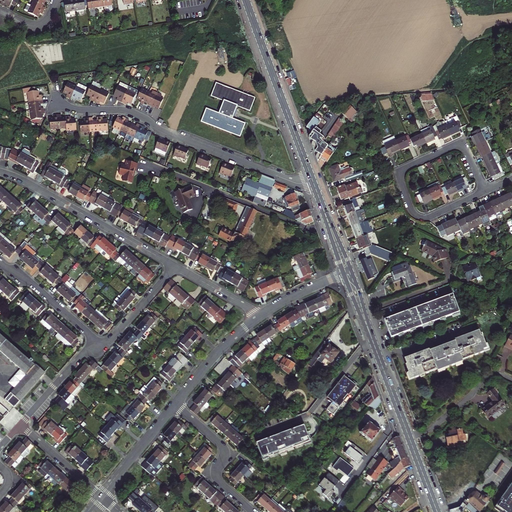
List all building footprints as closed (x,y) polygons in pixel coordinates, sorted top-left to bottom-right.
[(37,0),(32,0),(30,5),(42,11),(44,7),(41,6),(42,3),(43,2),(37,0)] [(61,8),(64,7),(65,9),(74,7),(73,0),(63,0),(64,4),(61,4),(61,8)] [(41,13),(42,11),(30,5),(27,4),(24,11),(36,16),(37,13),(38,12),(41,13)] [(71,91),(69,94),(72,95),(79,82),(70,77),(65,88),(71,91)] [(120,80),(116,90),(120,92),(125,82),(120,80)] [(92,97),(95,99),(101,85),(92,81),(87,91),(94,94),(92,97)] [(83,96),(87,86),(79,82),(72,95),(75,97),(77,93),(83,96)] [(121,93),(120,95),(124,97),(130,84),(125,82),(120,92),(120,93),(121,93)] [(238,139),(244,126),(230,121),(233,112),(235,107),(249,112),(254,99),(213,83),(208,96),(221,101),(216,115),(202,110),(197,123),(238,139)] [(139,88),(130,84),(124,97),(129,99),(130,97),(134,99),(139,88)] [(24,92),(27,91),(29,101),(43,98),(42,92),(39,93),(39,90),(36,90),(35,85),(23,87),(24,92)] [(95,99),(99,100),(100,97),(105,100),(110,90),(101,85),(95,99)] [(149,93),(141,90),(137,98),(141,100),(140,103),(143,105),(145,102),(149,93)] [(152,94),(149,93),(145,102),(149,104),(148,105),(151,106),(157,94),(153,92),(152,94)] [(431,92),(419,93),(423,101),(435,100),(431,92)] [(160,99),(161,96),(157,94),(151,106),(154,108),(155,106),(159,108),(160,106),(163,108),(166,102),(160,99)] [(29,101),(30,109),(41,107),(40,102),(43,102),(43,98),(29,101)] [(44,112),(44,106),(41,107),(30,109),(31,118),(43,116),(42,112),(44,112)] [(343,114),(348,119),(349,120),(357,112),(350,106),(343,114)] [(59,127),(67,127),(66,115),(62,115),(61,112),(58,113),(59,127)] [(50,116),(51,128),(59,127),(58,113),(54,113),(55,116),(50,116)] [(71,116),(71,114),(66,115),(67,127),(67,129),(77,128),(76,116),(71,116)] [(310,123),(306,127),(310,130),(313,132),(314,130),(323,119),(316,114),(310,123)] [(109,130),(108,118),(104,119),(104,116),(98,117),(98,119),(99,130),(109,130)] [(455,122),(458,120),(456,116),(445,122),(447,126),(455,122)] [(90,117),(84,117),(84,120),(80,120),(81,132),(91,131),(90,117)] [(94,119),(94,117),(90,117),(91,131),(99,130),(98,119),(94,119)] [(118,117),(113,128),(115,129),(120,132),(126,119),(123,117),(122,119),(120,118),(118,117)] [(333,139),(346,121),(339,117),(328,135),(333,139)] [(130,121),(126,119),(120,132),(127,135),(132,124),(131,123),(129,123),(130,121)] [(455,122),(447,126),(451,135),(455,133),(459,131),(458,129),(461,127),(458,120),(455,122)] [(433,127),(437,136),(438,138),(441,137),(442,138),(446,137),(451,135),(447,126),(445,122),(439,123),(439,121),(437,122),(437,123),(433,127)] [(135,125),(132,124),(127,135),(126,138),(133,142),(140,125),(137,124),(136,126),(135,125)] [(145,128),(140,125),(133,142),(138,144),(139,141),(143,143),(145,140),(148,141),(152,133),(144,130),(145,128)] [(434,137),(437,136),(433,127),(432,126),(420,131),(422,134),(426,143),(430,141),(434,139),(434,137)] [(322,137),(314,130),(313,132),(309,137),(309,139),(314,141),(316,147),(314,151),(318,154),(321,156),(329,146),(320,140),(322,137)] [(474,141),(476,145),(485,141),(481,133),(480,130),(473,133),(474,136),(472,137),(474,141)] [(422,145),(426,143),(422,134),(410,140),(411,142),(413,147),(416,145),(417,147),(422,145)] [(408,135),(396,141),(400,149),(405,147),(409,145),(408,144),(411,142),(410,140),(408,135)] [(393,153),(400,149),(396,141),(394,136),(382,142),(385,146),(384,146),(390,157),(392,156),(394,155),(393,153)] [(164,160),(166,157),(172,144),(167,142),(167,143),(160,140),(154,156),(164,160)] [(485,141),(476,145),(479,151),(482,157),(491,153),(485,141)] [(331,145),(330,144),(329,146),(321,156),(320,158),(323,161),(327,163),(336,150),(330,146),(331,145)] [(0,159),(7,160),(10,150),(7,149),(0,147),(0,159)] [(183,149),(179,147),(175,157),(180,159),(186,161),(190,152),(183,150),(183,149)] [(22,167),(28,156),(30,153),(22,149),(20,153),(11,148),(10,150),(7,160),(15,165),(17,165),(17,164),(22,167)] [(491,153),(482,157),(485,163),(487,169),(496,165),(499,164),(500,163),(494,151),(491,153)] [(22,167),(28,170),(28,171),(29,172),(33,174),(38,164),(34,163),(36,160),(28,156),(22,167)] [(209,170),(212,162),(208,160),(205,158),(201,156),(197,166),(202,168),(203,167),(209,170)] [(125,161),(124,167),(119,166),(117,175),(122,176),(121,181),(131,183),(132,177),(131,176),(132,171),(134,172),(136,164),(125,161)] [(47,179),(52,182),(59,170),(51,166),(53,164),(49,162),(41,177),(43,179),(46,180),(47,179)] [(496,165),(487,169),(489,173),(491,178),(493,177),(494,180),(504,175),(499,164),(496,165)] [(232,179),(235,170),(231,169),(228,168),(229,167),(224,165),(220,175),(226,178),(226,177),(232,179)] [(345,178),(346,182),(359,177),(358,173),(353,175),(352,172),(353,171),(353,170),(353,169),(352,169),(352,168),(351,168),(350,168),(340,172),(339,170),(341,168),(340,165),(338,165),(329,168),(332,175),(334,182),(338,180),(339,181),(341,180),(341,179),(345,178)] [(52,182),(58,185),(57,186),(62,189),(67,179),(64,177),(66,174),(66,173),(66,172),(64,171),(63,171),(62,172),(59,170),(52,182)] [(462,179),(453,183),(457,192),(462,190),(466,188),(465,186),(468,185),(465,178),(462,179)] [(271,189),(248,180),(243,193),(266,202),(271,189)] [(428,191),(432,199),(437,197),(441,195),(440,193),(443,192),(442,189),(438,182),(427,187),(428,191)] [(348,197),(349,198),(363,192),(361,188),(359,188),(357,183),(345,187),(344,185),(336,188),(339,194),(341,199),(348,197)] [(443,192),(445,195),(448,194),(449,196),(453,194),(457,192),(453,183),(442,189),(443,192)] [(76,198),(80,190),(72,186),(69,184),(66,190),(70,192),(69,194),(73,196),(76,198)] [(177,198),(180,205),(181,205),(185,214),(193,211),(189,199),(195,197),(190,184),(176,189),(178,197),(177,198)] [(286,194),(288,189),(277,185),(276,189),(286,194)] [(82,188),(80,190),(76,198),(81,201),(83,202),(84,201),(88,203),(88,202),(91,197),(88,195),(90,191),(83,187),(82,188)] [(241,197),(266,207),(266,206),(268,203),(266,202),(243,193),(237,190),(235,195),(241,197)] [(432,199),(428,191),(417,196),(420,203),(423,201),(424,203),(428,201),(432,199)] [(511,191),(510,192),(510,193),(507,195),(507,194),(505,195),(503,196),(509,208),(510,211),(511,209),(511,191)] [(7,205),(13,198),(11,196),(7,192),(1,199),(7,205)] [(94,192),(91,197),(88,202),(95,206),(97,207),(98,206),(103,209),(110,197),(103,193),(101,196),(94,192)] [(502,211),(509,208),(503,196),(501,197),(499,197),(499,198),(496,200),(502,211)] [(113,199),(110,197),(103,209),(108,212),(108,213),(110,215),(116,218),(118,216),(122,210),(122,209),(124,206),(122,205),(121,208),(112,203),(113,200),(113,199)] [(297,202),(295,197),(284,201),(287,210),(290,208),(291,209),(299,206),(298,201),(297,202)] [(18,205),(20,203),(18,202),(13,198),(7,205),(16,213),(21,207),(18,205)] [(34,200),(32,202),(29,199),(24,204),(34,213),(40,206),(37,203),(34,200)] [(347,215),(359,211),(355,199),(343,203),(345,209),(347,215)] [(228,200),(225,209),(236,213),(239,204),(228,200)] [(491,201),(489,202),(495,214),(502,211),(496,200),(494,201),(493,200),(491,201)] [(495,214),(489,202),(487,203),(482,205),(488,218),(495,214)] [(490,221),(488,218),(482,205),(478,207),(480,210),(479,211),(477,212),(483,224),(490,221)] [(46,211),(40,206),(34,213),(43,221),(48,216),(45,213),(47,212),(46,211)] [(253,208),(249,206),(241,222),(251,227),(254,221),(248,218),(253,208)] [(288,215),(266,206),(266,207),(287,217),(288,215)] [(253,208),(248,218),(254,221),(259,211),(253,208)] [(364,222),(361,214),(365,213),(363,209),(359,211),(347,215),(349,221),(351,227),(364,222)] [(124,211),(122,210),(118,216),(121,218),(120,220),(123,221),(128,224),(133,216),(124,211)] [(58,211),(52,218),(58,224),(65,217),(62,215),(58,211)] [(297,222),(308,227),(315,224),(310,212),(306,214),(295,218),(297,222)] [(473,214),(470,216),(476,228),(483,224),(477,212),(475,213),(473,214)] [(136,227),(140,229),(143,223),(142,222),(143,220),(134,214),(133,216),(128,224),(134,228),(135,229),(136,227)] [(46,224),(52,219),(48,216),(43,221),(46,224)] [(465,217),(463,218),(469,231),(476,228),(470,216),(468,217),(467,216),(465,217)] [(70,222),(65,217),(58,224),(68,233),(72,228),(70,225),(71,224),(70,222)] [(469,231),(463,218),(461,219),(459,220),(460,221),(457,222),(461,231),(462,234),(469,231)] [(461,231),(457,222),(455,219),(452,220),(452,219),(450,220),(448,221),(454,235),(461,231)] [(355,239),(367,234),(368,234),(376,231),(374,227),(370,229),(367,221),(364,222),(351,227),(353,233),(355,239)] [(454,235),(448,221),(442,224),(441,224),(442,226),(437,228),(441,237),(446,235),(447,238),(454,235)] [(251,227),(241,222),(236,231),(247,236),(251,227)] [(149,237),(153,239),(157,232),(143,223),(140,229),(138,232),(147,237),(147,236),(149,237)] [(75,231),(81,237),(87,230),(85,228),(81,224),(75,230),(72,228),(68,233),(71,235),(75,231)] [(215,233),(220,235),(224,229),(224,227),(218,224),(216,227),(218,227),(215,233)] [(220,235),(227,239),(230,232),(224,229),(220,235)] [(93,238),(94,237),(92,235),(87,230),(81,237),(90,246),(95,240),(93,238)] [(15,248),(17,245),(0,231),(0,235),(2,237),(9,243),(15,248)] [(235,234),(236,235),(232,241),(246,237),(247,236),(236,231),(235,234)] [(171,240),(157,232),(153,239),(158,243),(157,244),(159,245),(166,249),(167,247),(171,240)] [(236,235),(235,234),(230,232),(227,239),(232,241),(236,235)] [(369,247),(371,246),(367,234),(355,239),(357,244),(359,249),(363,248),(363,249),(369,247)] [(107,240),(103,237),(103,238),(100,235),(95,240),(90,246),(93,248),(97,244),(104,250),(110,243),(107,240)] [(0,248),(3,250),(9,243),(2,237),(0,239),(0,248)] [(182,254),(187,245),(173,237),(171,240),(167,247),(175,251),(176,252),(177,250),(182,254)] [(433,256),(435,262),(449,257),(447,249),(442,250),(441,248),(426,241),(422,250),(427,253),(433,256)] [(15,248),(9,243),(3,250),(9,256),(15,248)] [(110,243),(104,250),(113,258),(117,254),(115,251),(116,249),(115,247),(110,243)] [(20,253),(19,255),(26,261),(32,254),(24,247),(21,245),(17,250),(20,253)] [(182,254),(188,257),(187,258),(190,260),(196,263),(197,260),(201,254),(201,253),(187,245),(182,254)] [(389,259),(392,253),(374,245),(371,246),(369,247),(371,254),(388,261),(389,259)] [(120,256),(126,262),(133,255),(131,254),(126,249),(120,256)] [(38,259),(32,254),(26,261),(32,266),(35,263),(38,266),(43,260),(40,257),(38,259)] [(201,254),(197,260),(200,262),(200,264),(203,266),(207,268),(212,260),(201,254)] [(133,268),(139,261),(137,259),(133,255),(126,262),(124,264),(127,267),(129,265),(133,268)] [(296,274),(298,273),(310,268),(305,255),(294,259),(296,264),(298,263),(299,267),(294,269),(296,274)] [(120,256),(118,258),(124,264),(126,262),(120,256)] [(222,267),(223,267),(215,262),(217,260),(213,257),(212,260),(207,268),(213,271),(215,273),(216,271),(219,273),(222,267)] [(360,261),(368,281),(374,279),(373,276),(378,274),(372,259),(367,260),(366,259),(363,260),(360,261)] [(40,270),(46,276),(52,269),(43,260),(38,266),(41,268),(40,270)] [(139,261),(133,268),(139,274),(145,267),(144,265),(139,261)] [(393,276),(395,280),(403,277),(405,278),(408,287),(416,284),(410,266),(409,266),(408,262),(392,268),(393,272),(392,272),(393,276)] [(480,276),(478,270),(477,270),(476,268),(477,268),(475,263),(470,265),(470,267),(468,267),(468,266),(462,268),(464,274),(465,274),(466,276),(465,276),(467,281),(473,279),(472,277),(474,277),(475,278),(480,276)] [(142,284),(146,280),(148,282),(153,277),(150,274),(152,273),(150,271),(145,267),(139,274),(136,277),(142,284)] [(231,284),(236,276),(222,267),(219,273),(218,274),(222,277),(220,278),(224,281),(225,282),(226,280),(231,284)] [(314,275),(310,268),(298,273),(302,284),(313,279),(311,276),(314,275)] [(57,282),(62,277),(52,269),(46,276),(53,282),(54,280),(57,282)] [(8,281),(4,277),(4,276),(0,272),(0,286),(2,288),(8,281)] [(61,296),(70,286),(71,285),(65,280),(69,276),(65,273),(62,277),(57,282),(55,284),(59,288),(56,291),(61,296)] [(244,293),(250,284),(236,276),(231,284),(237,287),(237,288),(238,289),(244,293)] [(180,286),(172,279),(165,287),(171,293),(169,294),(169,297),(174,301),(177,298),(183,291),(181,289),(179,287),(180,286)] [(272,293),(278,291),(279,292),(284,289),(280,279),(268,284),(269,286),(272,293)] [(11,296),(18,288),(14,284),(13,285),(8,281),(2,288),(11,296)] [(269,286),(268,284),(267,281),(259,284),(259,285),(260,288),(257,289),(261,299),(267,297),(266,296),(272,293),(269,286)] [(77,292),(70,286),(61,296),(67,302),(69,300),(72,302),(77,297),(75,294),(77,292)] [(136,291),(131,286),(122,296),(129,302),(135,296),(133,294),(136,291)] [(26,287),(19,296),(25,301),(28,304),(35,296),(30,292),(30,291),(26,287)] [(188,295),(183,291),(177,298),(189,309),(196,302),(192,298),(189,295),(188,295)] [(334,302),(329,292),(320,296),(320,298),(315,301),(318,309),(334,302)] [(72,306),(79,312),(86,305),(91,299),(84,294),(83,296),(80,293),(77,297),(72,302),(74,304),(72,306)] [(113,305),(122,296),(120,294),(111,304),(113,305)] [(392,339),(398,337),(406,333),(413,331),(418,329),(425,326),(436,322),(442,320),(448,318),(455,315),(462,313),(456,295),(449,298),(449,300),(444,302),(444,300),(435,303),(436,305),(434,305),(425,308),(425,309),(394,320),(393,318),(386,321),(392,339)] [(37,311),(44,303),(40,299),(39,300),(35,296),(28,304),(32,307),(37,311)] [(129,302),(122,296),(113,305),(119,310),(121,307),(123,309),(129,302)] [(216,305),(211,301),(212,300),(211,299),(207,296),(200,304),(209,312),(216,305)] [(297,311),(301,317),(307,314),(309,318),(316,315),(314,311),(318,309),(315,301),(309,303),(308,302),(295,308),(297,311)] [(436,305),(435,303),(393,318),(394,320),(425,309),(425,308),(434,305),(436,305)] [(93,311),(86,305),(79,312),(86,318),(93,311)] [(221,309),(216,305),(209,312),(223,324),(230,316),(226,312),(222,308),(221,309)] [(42,320),(49,325),(57,315),(50,309),(49,311),(46,309),(41,315),(44,317),(42,320)] [(94,312),(93,311),(86,318),(92,324),(102,314),(97,310),(94,312)] [(152,314),(150,313),(145,319),(152,325),(160,316),(155,311),(152,314)] [(293,311),(286,316),(291,324),(293,328),(303,321),(301,317),(297,311),(294,313),(293,311)] [(113,324),(102,314),(92,324),(101,332),(103,330),(105,332),(113,324)] [(64,321),(57,315),(49,325),(55,331),(64,321)] [(280,323),(276,325),(280,331),(291,324),(286,316),(278,321),(280,323)] [(146,332),(152,325),(145,319),(139,326),(141,327),(138,330),(144,335),(147,337),(149,335),(146,332)] [(62,337),(70,327),(64,321),(55,331),(62,337)] [(272,325),(265,330),(270,338),(280,331),(276,325),(273,327),(272,325)] [(74,342),(79,336),(76,334),(77,333),(70,327),(62,337),(69,343),(69,342),(71,340),(74,342)] [(198,343),(202,338),(203,339),(207,335),(198,328),(190,337),(198,343)] [(136,333),(132,329),(126,336),(134,342),(140,336),(142,337),(144,335),(138,330),(136,333)] [(268,344),(272,341),(270,338),(265,330),(258,335),(259,336),(255,339),(263,349),(263,350),(269,345),(268,344)] [(481,337),(479,331),(470,334),(465,336),(454,340),(454,342),(446,345),(441,347),(434,350),(434,348),(418,354),(413,356),(404,359),(405,362),(407,365),(405,365),(408,373),(410,378),(414,376),(415,378),(437,370),(437,372),(463,362),(462,360),(484,352),(483,350),(487,349),(482,336),(481,337)] [(5,399),(14,407),(45,371),(36,364),(35,366),(0,335),(0,352),(20,370),(26,375),(15,388),(5,399)] [(128,352),(129,350),(128,349),(134,342),(126,336),(121,343),(124,345),(122,347),(125,349),(128,352)] [(193,348),(198,343),(190,337),(182,346),(190,354),(194,349),(193,348)] [(259,355),(258,354),(263,349),(255,339),(251,342),(250,341),(245,346),(246,347),(242,351),(249,358),(253,361),(259,355)] [(341,354),(327,343),(309,365),(314,369),(323,357),(333,365),(334,363),(335,363),(336,362),(335,361),(341,354)] [(115,346),(110,352),(117,358),(125,349),(122,347),(119,344),(117,347),(115,346)] [(121,361),(128,352),(125,349),(117,358),(121,361)] [(230,361),(233,365),(238,369),(241,367),(240,366),(249,358),(242,351),(238,355),(237,354),(230,361)] [(104,359),(106,360),(104,363),(109,368),(117,358),(110,352),(104,359)] [(193,360),(185,353),(175,364),(182,371),(185,367),(186,368),(193,360)] [(283,357),(279,354),(274,362),(290,375),(297,365),(286,359),(282,364),(278,362),(281,357),(282,358),(283,357)] [(496,354),(492,360),(498,364),(502,357),(496,354)] [(89,359),(88,357),(82,364),(89,370),(95,363),(97,364),(101,367),(104,363),(93,355),(89,359)] [(113,371),(121,361),(117,358),(109,368),(113,371)] [(76,371),(78,372),(76,375),(81,380),(84,382),(85,383),(88,380),(87,380),(92,373),(89,370),(82,364),(76,371)] [(174,382),(176,381),(178,377),(177,376),(182,371),(175,364),(166,375),(174,382)] [(224,379),(231,385),(241,373),(238,369),(233,365),(227,373),(228,374),(224,379)] [(20,370),(9,382),(15,388),(26,375),(20,370)] [(164,377),(156,370),(148,380),(158,388),(163,381),(162,380),(164,377)] [(72,376),(66,383),(73,389),(81,380),(76,375),(74,378),(72,376)] [(142,391),(148,396),(151,393),(152,394),(158,388),(148,380),(147,379),(141,386),(142,387),(140,389),(142,391)] [(217,395),(220,397),(231,385),(224,379),(220,384),(218,382),(212,390),(217,395)] [(328,412),(335,418),(346,403),(345,403),(349,397),(351,398),(356,392),(358,388),(354,385),(346,379),(341,385),(342,385),(341,386),(340,386),(339,387),(335,392),(329,400),(332,402),(335,404),(334,405),(328,412)] [(375,399),(379,396),(373,379),(369,384),(371,388),(368,389),(371,395),(373,395),(375,399)] [(84,382),(81,380),(73,389),(76,392),(84,382)] [(60,390),(62,391),(60,394),(65,399),(63,402),(66,405),(77,392),(76,392),(73,389),(66,383),(60,390)] [(499,395),(494,389),(487,394),(493,402),(482,410),(485,415),(489,419),(505,406),(498,396),(499,395)] [(207,391),(202,398),(209,404),(217,395),(212,390),(209,393),(207,391)] [(146,399),(148,396),(142,391),(134,401),(141,407),(147,400),(146,399)] [(126,394),(118,404),(132,415),(134,412),(136,414),(141,407),(134,401),(126,394)] [(371,395),(372,398),(366,405),(364,406),(360,411),(361,411),(364,408),(367,411),(372,406),(380,398),(379,396),(375,399),(373,395),(371,395)] [(198,406),(193,411),(199,416),(206,408),(209,410),(212,406),(209,404),(202,398),(196,404),(198,406)] [(382,404),(380,398),(372,406),(377,410),(382,404)] [(360,411),(364,406),(356,400),(353,405),(360,411)] [(107,418),(111,421),(118,428),(119,428),(127,419),(119,412),(116,415),(113,412),(107,418)] [(44,424),(51,415),(48,413),(40,421),(44,424)] [(48,426),(54,431),(60,423),(51,415),(44,424),(47,427),(48,426)] [(220,430),(227,423),(217,415),(213,421),(215,423),(214,425),(220,430)] [(111,436),(118,428),(111,421),(100,434),(108,441),(112,437),(111,436)] [(170,429),(177,436),(180,438),(182,436),(182,435),(190,426),(187,423),(185,426),(179,421),(177,424),(176,422),(170,429)] [(54,431),(58,435),(58,436),(62,439),(69,431),(60,423),(54,431)] [(227,423),(220,430),(227,436),(233,429),(227,423)] [(365,430),(365,429),(361,433),(367,438),(366,439),(368,440),(369,439),(374,443),(382,433),(370,424),(365,430)] [(240,435),(242,432),(235,426),(233,429),(240,435)] [(272,457),(271,455),(280,452),(281,454),(288,452),(288,450),(294,448),(295,450),(299,448),(309,445),(309,444),(312,443),(312,442),(313,442),(307,427),(295,431),(295,432),(294,432),(294,431),(259,443),(263,458),(267,457),(267,459),(270,458),(272,457)] [(461,443),(460,441),(465,440),(464,434),(463,435),(461,429),(457,430),(456,428),(451,429),(452,431),(448,432),(449,434),(448,434),(448,437),(446,438),(447,442),(447,446),(452,445),(451,443),(458,442),(458,444),(461,443)] [(164,442),(168,445),(177,436),(170,429),(164,436),(166,438),(163,441),(164,442)] [(233,442),(240,435),(233,429),(227,436),(233,442)] [(23,440),(22,439),(16,446),(26,454),(32,447),(29,445),(34,439),(28,435),(23,440)] [(249,443),(240,435),(233,442),(239,447),(241,446),(244,449),(249,443)] [(400,438),(393,441),(396,447),(397,451),(398,454),(405,451),(400,438)] [(73,450),(78,455),(84,447),(75,439),(68,448),(72,451),(73,450)] [(299,448),(300,450),(314,445),(313,442),(312,442),(312,443),(309,444),(309,445),(299,448)] [(201,451),(204,454),(209,448),(207,445),(201,451)] [(363,460),(367,455),(353,445),(350,450),(349,449),(345,454),(360,466),(364,461),(363,460)] [(12,454),(7,459),(13,464),(18,458),(20,461),(26,454),(16,446),(10,452),(12,454)] [(156,453),(153,456),(159,462),(167,453),(159,446),(154,451),(156,453)] [(78,455),(83,459),(82,459),(90,466),(97,457),(84,447),(78,455)] [(208,464),(214,457),(212,455),(215,453),(209,448),(204,454),(201,451),(198,455),(208,464)] [(399,465),(402,462),(407,460),(405,451),(398,454),(396,455),(395,452),(392,453),(395,461),(399,465)] [(188,466),(195,473),(196,473),(200,469),(202,470),(208,464),(198,455),(188,466)] [(148,458),(141,466),(149,473),(159,462),(153,456),(150,460),(148,458)] [(49,459),(46,457),(38,466),(48,474),(51,470),(57,463),(50,457),(49,459)] [(456,476),(443,480),(448,496),(458,494),(459,497),(467,495),(465,490),(473,487),(470,475),(476,473),(471,458),(452,464),(456,476)] [(372,471),(368,476),(373,480),(376,476),(378,477),(379,476),(380,476),(383,472),(384,473),(387,469),(386,468),(389,464),(382,459),(376,467),(372,464),(368,468),(372,471)] [(349,479),(355,471),(341,460),(333,470),(338,473),(340,471),(349,479)] [(410,468),(407,460),(402,462),(399,465),(396,470),(388,476),(390,479),(404,469),(405,470),(410,468)] [(399,465),(395,461),(391,465),(396,470),(399,465)] [(242,463),(236,470),(243,476),(247,480),(252,474),(248,470),(252,466),(247,462),(244,465),(242,463)] [(502,462),(494,473),(498,475),(505,464),(502,462)] [(55,479),(63,468),(57,463),(51,470),(54,473),(51,476),(55,479)] [(63,468),(55,479),(58,482),(61,479),(64,481),(70,474),(63,468)] [(236,470),(231,477),(232,478),(230,481),(235,486),(243,476),(236,470)] [(76,479),(70,474),(64,481),(62,482),(70,488),(67,491),(70,494),(78,484),(75,481),(76,479)] [(326,493),(324,496),(330,501),(336,494),(334,492),(341,483),(330,474),(320,487),(327,492),(326,493)] [(27,492),(35,483),(30,478),(27,481),(26,479),(20,486),(27,492)] [(197,489),(206,496),(212,489),(209,486),(210,485),(204,480),(197,489)] [(511,511),(511,483),(495,507),(501,511),(511,511)] [(14,497),(19,502),(27,492),(20,486),(14,493),(16,494),(14,497)] [(390,497),(402,507),(409,499),(402,492),(402,491),(399,488),(390,497)] [(217,492),(216,493),(212,489),(206,496),(220,508),(224,503),(227,500),(217,492)] [(372,502),(379,494),(376,491),(368,500),(372,502)] [(137,506),(135,508),(139,511),(143,511),(148,507),(138,498),(141,496),(142,494),(139,492),(131,501),(137,506)] [(467,501),(480,511),(489,500),(489,497),(488,496),(487,495),(486,495),(484,495),(483,495),(482,494),(481,494),(481,495),(475,492),(469,496),(467,498),(467,501)] [(272,503),(263,495),(258,500),(261,502),(259,504),(266,510),(272,503)] [(141,496),(138,498),(148,507),(151,504),(141,496)] [(4,505),(11,511),(19,502),(14,497),(11,500),(10,499),(4,505)] [(465,500),(462,504),(459,508),(457,509),(449,511),(462,511),(466,508),(470,511),(480,511),(467,501),(465,500)] [(148,507),(143,511),(160,511),(162,511),(152,503),(151,504),(148,507)] [(229,503),(227,505),(224,503),(220,508),(218,511),(219,511),(221,510),(223,511),(232,511),(235,509),(229,503)] [(272,503),(266,510),(268,511),(275,511),(279,509),(272,503)]
